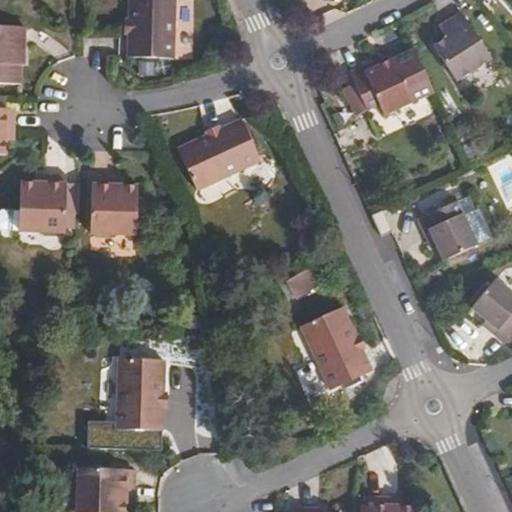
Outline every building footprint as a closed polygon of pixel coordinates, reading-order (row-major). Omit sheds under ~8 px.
[(133,35),(131,35),(130,59),(175,61),(176,0),(131,0),(131,25),(133,24),(133,35)] [(511,0),(503,0),(511,9),(511,0)] [(449,39),(433,49),(454,84),(490,62),(461,15),(442,26),(449,39)] [(0,29),(0,86),(22,87),(22,69),(25,68),(26,30),(0,29)] [(436,93),(416,51),(380,67),(366,74),(364,69),(351,75),(356,86),(373,123),(436,93)] [(378,63),(364,69),(366,74),(380,67),(378,63)] [(373,123),(356,86),(345,92),(362,128),(373,123)] [(0,156),(6,157),(7,143),(7,135),(15,135),(16,112),(0,111),(0,156)] [(203,141),(201,140),(180,150),(198,191),(262,161),(243,121),(212,135),(213,137),(203,141)] [(199,134),(201,140),(203,141),(213,137),(212,135),(209,130),(199,134)] [(7,135),(7,143),(15,143),(15,135),(7,135)] [(39,185),(32,185),(19,185),(18,225),(67,226),(68,177),(39,176),(39,185)] [(117,188),(117,179),(94,179),(92,227),(137,228),(139,188),(125,188),(117,188)] [(470,200),(461,205),(468,218),(477,214),(470,200)] [(420,223),(427,237),(432,234),(439,249),(446,265),(495,244),(481,212),(477,214),(468,218),(461,205),(420,223)] [(432,234),(427,237),(432,251),(439,249),(432,234)] [(310,270),(286,284),(295,300),(320,287),(310,270)] [(472,309),(487,321),(499,331),(496,336),(506,345),(511,337),(511,293),(495,280),(472,309)] [(353,333),(355,331),(345,310),(303,328),(332,392),(374,372),(360,342),(358,343),(353,333)] [(499,331),(487,321),(484,326),(496,336),(499,331)] [(358,330),(355,331),(353,333),(358,343),(360,342),(363,340),(358,330)] [(164,432),(165,397),(163,396),(164,386),(165,387),(166,361),(121,360),(120,431),(164,432)] [(127,511),(128,504),(128,496),(136,496),(136,472),(79,471),(78,511),(127,511)] [(395,510),(395,502),(370,501),(369,511),(416,511),(403,510),(395,510)] [(403,502),(395,502),(395,510),(403,510),(403,502)]
